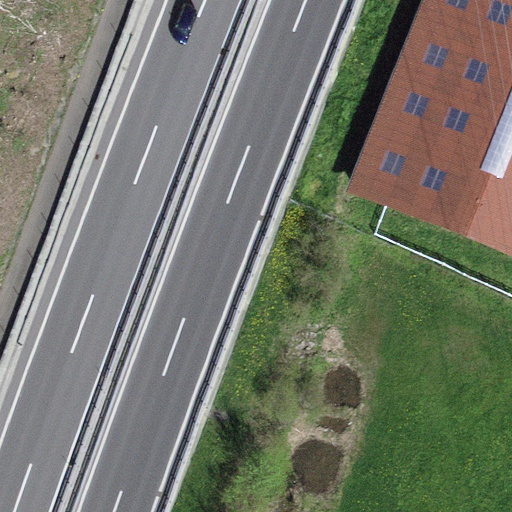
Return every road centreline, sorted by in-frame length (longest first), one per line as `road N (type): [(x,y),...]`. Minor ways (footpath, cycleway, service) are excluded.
road 1 (motorway): [(115,511),(306,0)]
road 2 (motorway): [(206,0),(15,511)]
